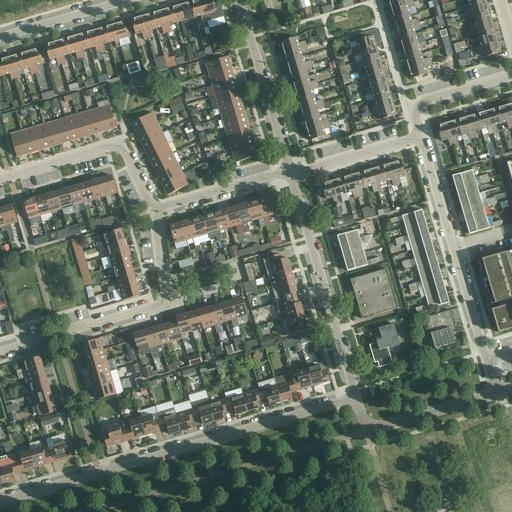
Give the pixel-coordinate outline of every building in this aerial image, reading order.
[(200,0),(193,0),(190,1),(195,18),(201,16),(203,22),(206,21),(207,21),(200,0)] [(211,0),(200,0),(207,21),(206,21),(207,22),(224,17),(220,3),(213,5),(211,0)] [(387,0),(390,10),(413,3),(412,0),(409,0),(406,1),(405,0),(387,0)] [(462,6),(463,10),(487,3),(485,0),(467,0),(469,4),(462,6)] [(197,25),(195,18),(190,1),(180,4),(187,27),(189,34),(192,33),(193,31),(192,26),(197,25)] [(390,10),(393,20),(410,15),(408,9),(415,7),(413,3),(390,10)] [(471,12),(473,18),(489,13),(487,3),(463,10),(465,14),(471,12)] [(170,7),(175,23),(181,22),(183,28),(187,27),(180,4),(170,7)] [(170,7),(161,10),(167,33),(171,32),(169,25),(175,23),(170,7)] [(307,15),(308,19),(313,17),(310,7),(304,9),(306,15),(307,15)] [(435,17),(441,15),(439,7),(433,8),(435,17)] [(163,34),(167,33),(161,10),(151,12),(156,29),(162,27),(163,34)] [(151,12),(141,15),(148,39),(152,37),(150,31),(156,29),(151,12)] [(468,25),(469,29),(492,23),(489,13),(473,18),(475,23),(468,25)] [(148,39),(141,15),(131,18),(136,35),(142,33),(144,40),(148,39)] [(393,20),(396,30),(419,23),(418,19),(411,21),(410,15),(393,20)] [(114,23),(121,47),(124,45),(123,39),(129,37),(124,20),(114,23)] [(121,47),(114,23),(104,26),(109,43),(115,41),(117,48),(121,47)] [(396,30),(399,39),(415,35),(414,29),(420,27),(419,23),(396,30)] [(495,32),(492,23),(469,29),(470,33),(477,31),(479,37),(495,32)] [(103,44),(109,43),(104,26),(94,29),(101,52),(105,51),(103,44)] [(84,32),(89,49),(95,47),(97,53),(101,52),(94,29),(84,32)] [(320,39),(327,37),(324,29),(317,31),(320,39)] [(75,35),(81,58),(85,57),(83,50),(89,49),(84,32),(75,35)] [(474,45),(475,49),(498,42),(495,32),(479,37),(480,43),(474,45)] [(65,38),(70,54),(75,53),(77,59),(81,58),(75,35),(65,38)] [(399,39),(402,49),(425,42),(424,38),(417,40),(415,35),(399,39)] [(352,49),(353,53),(376,46),(373,36),(357,41),(358,47),(352,49)] [(296,37),(280,42),(283,52),(306,45),(305,41),(298,43),(296,37)] [(65,38),(55,41),(62,64),(66,63),(64,56),(70,54),(65,38)] [(62,64),(55,41),(45,44),(50,60),(56,58),(58,65),(62,64)] [(402,49),(405,59),(421,54),(420,48),(426,46),(425,42),(402,49)] [(501,52),(498,42),(475,49),(476,53),(483,51),(485,57),(484,57),(486,63),(498,59),(496,54),(501,52)] [(462,52),(460,48),(459,43),(453,45),(456,54),(462,52)] [(283,52),(286,62),(302,57),(301,51),(307,49),(306,45),(283,52)] [(376,46),(353,53),(354,57),(361,55),(362,61),(379,56),(376,46)] [(28,50),(35,73),(39,72),(37,66),(43,64),(38,47),(28,50)] [(204,48),(205,52),(206,55),(212,53),(210,47),(204,48)] [(18,53),(23,70),(29,68),(31,75),(35,73),(28,50),(18,53)] [(468,52),(458,54),(460,60),(469,57),(468,52)] [(9,56),(16,79),(19,78),(18,71),(23,70),(18,53),(9,56)] [(405,59),(408,69),(431,62),(430,58),(423,60),(421,54),(405,59)] [(9,56),(0,58),(0,62),(4,75),(10,74),(12,80),(16,79),(9,56)] [(358,69),(359,72),(382,66),(379,56),(362,61),(364,67),(358,69)] [(209,75),(231,68),(228,57),(206,63),(209,75)] [(302,57),(286,62),(289,72),(312,65),(311,61),(304,63),(302,57)] [(174,58),(165,60),(167,68),(177,65),(174,58)] [(432,66),(431,62),(408,69),(411,79),(427,74),(425,68),(432,66)] [(289,72),(292,82),(308,77),(306,71),(313,69),(312,65),(289,72)] [(385,75),(382,66),(359,72),(360,76),(367,74),(368,80),(385,75)] [(231,68),(209,75),(212,86),(235,79),(231,68)] [(128,85),(140,82),(137,71),(126,74),(128,85)] [(99,83),(107,81),(109,80),(107,74),(97,77),(99,83)] [(363,88),(365,92),(388,85),(385,75),(368,80),(370,86),(363,88)] [(292,82),(294,91),(318,85),(316,81),(310,83),(308,77),(292,82)] [(325,87),(335,84),(333,78),(323,81),(325,87)] [(216,97),(238,90),(235,79),(212,86),(216,97)] [(79,89),(78,83),(68,86),(70,92),(79,89)] [(294,91),(297,101),(314,96),(312,90),(319,88),(318,85),(294,91)] [(388,85),(365,92),(366,96),(372,94),(374,100),(390,95),(388,85)] [(219,108),(241,101),(238,90),(216,97),(219,108)] [(69,93),(60,96),(64,106),(72,103),(69,93)] [(369,108),(370,112),(393,105),(390,95),(374,100),(376,106),(369,108)] [(297,101),(300,111),(323,104),(322,100),(316,102),(314,96),(297,101)] [(173,115),(183,109),(179,98),(167,103),(173,115)] [(241,101),(219,108),(222,119),(244,112),(241,101)] [(324,108),(323,104),(300,111),(303,121),(320,116),(318,110),(324,108)] [(396,115),(393,105),(370,112),(371,116),(378,114),(380,120),(396,115)] [(511,127),(511,126),(506,105),(496,107),(501,124),(506,122),(508,129),(511,127)] [(110,106),(98,109),(105,131),(116,128),(110,106)] [(501,124),(496,107),(486,110),(493,133),(497,132),(495,126),(501,124)] [(105,131),(98,109),(87,112),(94,134),(105,131)] [(493,133),(486,110),(476,113),(481,130),(487,128),(489,135),(493,133)] [(87,112),(76,115),(83,138),(94,134),(87,112)] [(225,129),(247,123),(244,112),(222,119),(225,129)] [(137,134),(157,123),(152,113),(131,123),(137,134)] [(481,130),(476,113),(466,116),(473,139),(477,138),(475,131),(481,130)] [(72,141),(83,138),(76,115),(66,119),(72,141)] [(303,121),(306,130),(329,124),(328,120),(321,122),(320,116),(303,121)] [(473,139),(466,116),(457,119),(461,135),(467,134),(469,140),(473,139)] [(197,117),(192,119),(195,126),(200,124),(197,117)] [(342,125),(349,123),(347,117),(340,119),(342,125)] [(55,122),(61,144),(72,141),(66,119),(55,122)] [(461,135),(457,119),(447,122),(454,145),(457,144),(456,137),(461,135)] [(44,125),(50,147),(61,144),(55,122),(44,125)] [(454,145),(447,122),(437,125),(441,141),(448,139),(450,146),(454,145)] [(157,123),(137,134),(142,144),(163,134),(157,123)] [(228,140),(251,134),(247,123),(225,129),(228,140)] [(329,124),(306,130),(309,141),(325,136),(324,130),(330,128),(329,124)] [(39,150),(50,147),(44,125),(33,128),(39,150)] [(33,128),(22,131),(28,154),(39,150),(33,128)] [(28,154),(22,131),(10,135),(17,157),(28,154)] [(163,134),(142,144),(147,154),(168,144),(163,134)] [(232,151),(254,145),(251,134),(228,140),(232,151)] [(206,135),(205,136),(199,138),(202,144),(208,141),(206,135)] [(168,144),(147,154),(152,164),(173,154),(168,144)] [(254,145),(232,151),(235,163),(257,156),(254,145)] [(173,154),(152,164),(157,175),(178,164),(173,154)] [(390,163),(397,186),(401,185),(399,178),(405,176),(401,160),(390,163)] [(390,163),(381,165),(385,182),(391,180),(393,187),(397,186),(390,163)] [(178,164),(157,175),(162,185),(183,174),(178,164)] [(381,165),(371,168),(378,191),(382,190),(380,184),(385,182),(381,165)] [(511,165),(511,166),(511,303),(492,310),(498,333),(511,328),(511,165)] [(378,191),(371,168),(361,171),(366,188),(372,186),(374,193),(378,191)] [(452,176),(456,188),(476,182),(472,170),(452,176)] [(361,171),(351,174),(358,197),(362,196),(360,189),(366,188),(361,171)] [(183,174),(162,185),(167,195),(188,185),(183,174)] [(358,197),(351,174),(341,177),(346,193),(352,192),(354,198),(358,197)] [(112,175),(101,179),(106,196),(117,193),(112,175)] [(341,177),(332,180),(338,203),(342,202),(340,195),(346,193),(341,177)] [(95,200),(106,196),(101,179),(90,182),(95,200)] [(334,204),(338,203),(332,180),(321,183),(326,199),(332,198),(334,204)] [(90,182),(79,185),(84,203),(95,200),(90,182)] [(456,188),(459,199),(479,193),(476,182),(456,188)] [(73,206),(84,203),(79,185),(68,188),(73,206)] [(73,206),(68,188),(57,192),(62,209),(73,206)] [(62,209),(57,192),(46,195),(51,213),(62,209)] [(483,205),(479,193),(459,199),(462,211),(483,205)] [(46,195),(35,198),(40,216),(51,213),(46,195)] [(266,226),(271,225),(269,216),(275,214),(273,208),(270,200),(269,197),(258,200),(266,226)] [(40,216),(35,198),(24,201),(29,219),(40,216)] [(247,203),(252,221),(258,219),(260,228),(266,226),(258,200),(247,203)] [(236,207),(241,224),(244,234),(250,232),(247,223),(252,221),(247,203),(236,207)] [(6,226),(10,225),(17,223),(12,205),(1,208),(6,226)] [(462,211),(466,222),(486,216),(483,205),(462,211)] [(241,224),(236,207),(225,210),(230,227),(241,224)] [(362,212),(364,219),(374,216),(372,209),(362,212)] [(225,210),(214,213),(222,240),(227,238),(224,229),(230,227),(225,210)] [(402,216),(405,228),(425,222),(422,210),(402,216)] [(203,216),(208,234),(210,239),(216,236),(218,241),(222,240),(214,213),(203,216)] [(192,220),(197,237),(208,234),(203,216),(192,220)] [(344,218),(346,225),(354,223),(352,216),(344,218)] [(489,228),(488,225),(486,216),(466,222),(469,234),(489,228)] [(114,224),(112,217),(101,220),(103,227),(114,224)] [(344,218),(333,221),(335,228),(346,225),(344,218)] [(92,230),(103,227),(101,220),(101,219),(90,223),(92,230)] [(197,237),(192,220),(181,223),(186,240),(197,237)] [(405,228),(409,239),(429,233),(425,222),(405,228)] [(186,240),(181,223),(170,226),(175,244),(186,240)] [(73,236),(81,233),(79,227),(71,229),(73,236)] [(106,246),(124,240),(120,229),(103,234),(106,246)] [(337,236),(341,248),(361,242),(357,230),(337,236)] [(60,240),(67,238),(65,231),(58,233),(60,240)] [(432,245),(429,233),(409,239),(412,251),(432,245)] [(279,244),(277,237),(270,239),(272,246),(279,244)] [(78,238),(71,240),(76,255),(82,253),(78,238)] [(106,246),(107,250),(109,257),(127,251),(124,240),(106,246)] [(341,248),(344,259),(364,253),(361,242),(341,248)] [(412,251),(415,262),(436,256),(432,245),(412,251)] [(1,250),(3,256),(11,254),(9,247),(1,250)] [(109,257),(111,263),(113,267),(130,262),(127,251),(109,257)] [(511,274),(505,252),(478,260),(492,304),(511,298),(511,274)] [(76,255),(79,265),(86,263),(82,253),(76,255)] [(368,265),(364,253),(344,259),(347,271),(368,265)] [(268,276),(269,276),(291,269),(287,258),(282,260),(280,254),(263,259),(268,276)] [(415,262),(419,274),(439,268),(436,256),(415,262)] [(178,262),(179,268),(181,274),(195,270),(191,258),(178,262)] [(113,267),(114,272),(116,278),(133,273),(130,262),(113,267)] [(79,265),(82,276),(89,274),(86,263),(79,265)] [(255,280),(250,263),(244,265),(249,282),(255,280)] [(419,274),(421,282),(422,285),(442,279),(439,268),(419,274)] [(277,286),(294,280),(291,269),(269,276),(272,287),(277,285),(277,286)] [(350,279),(361,319),(369,317),(369,314),(372,313),(372,316),(398,308),(386,269),(350,279)] [(116,278),(118,285),(119,289),(137,284),(133,273),(116,278)] [(82,276),(85,287),(92,285),(89,274),(82,276)] [(422,285),(426,297),(446,291),(442,279),(422,285)] [(272,287),(277,304),(299,297),(294,280),(277,286),(277,285),(272,287)] [(243,284),(246,294),(252,293),(249,282),(243,284)] [(137,284),(119,289),(122,301),(140,296),(137,284)] [(426,297),(429,309),(449,303),(446,291),(426,297)] [(282,320),(286,319),(304,314),(299,297),(277,304),(279,310),(278,310),(279,316),(280,315),(282,320)] [(236,319),(241,317),(248,315),(243,298),(231,301),(236,319)] [(236,319),(231,301),(220,304),(225,322),(236,319)] [(225,322),(220,304),(209,307),(214,325),(225,322)] [(198,311),(203,328),(214,325),(209,307),(198,311)] [(451,331),(456,330),(450,310),(425,318),(429,330),(431,330),(432,333),(431,334),(435,349),(437,348),(437,350),(444,348),(443,346),(455,343),(451,331)] [(193,332),(197,330),(203,328),(198,311),(187,314),(193,332)] [(193,332),(187,314),(176,317),(177,321),(181,335),(182,335),(193,332)] [(307,325),(304,314),(286,319),(291,336),(303,332),(301,327),(307,325)] [(166,324),(172,342),(183,339),(182,335),(181,335),(177,321),(166,324)] [(172,342),(166,324),(155,327),(161,345),(172,342)] [(375,363),(377,362),(379,362),(380,367),(393,364),(388,348),(400,344),(394,324),(379,328),(380,332),(374,334),(377,343),(369,345),(375,363)] [(155,327),(145,331),(150,348),(161,345),(155,327)] [(138,352),(145,350),(150,348),(145,331),(133,334),(138,352)] [(263,348),(274,344),(272,336),(260,339),(263,348)] [(103,350),(102,346),(100,339),(82,344),(86,355),(103,350)] [(256,340),(245,344),(246,349),(257,346),(256,340)] [(293,343),(294,346),(296,352),(303,350),(301,345),(300,341),(293,343)] [(103,350),(86,355),(89,366),(106,361),(103,350)] [(253,357),(261,361),(263,355),(255,352),(253,357)] [(22,361),(24,369),(26,373),(43,368),(40,356),(22,361)] [(189,359),(192,367),(198,365),(196,358),(189,359)] [(313,386),(330,381),(323,360),(307,365),(308,369),(313,386)] [(106,361),(89,366),(92,377),(110,372),(106,361)] [(137,366),(131,368),(133,376),(139,374),(137,366)] [(26,373),(27,377),(29,384),(47,379),(43,368),(26,373)] [(291,374),(293,380),(296,391),(313,386),(308,369),(291,374)] [(95,388),(113,383),(120,381),(117,372),(110,374),(110,372),(92,377),(95,388)] [(255,382),(256,387),(274,382),(273,377),(255,382)] [(29,384),(31,390),(32,395),(50,390),(47,379),(29,384)] [(137,389),(143,387),(141,379),(135,381),(137,389)] [(293,380),(276,384),(281,402),(292,398),(291,393),(296,391),(293,380)] [(113,383),(95,388),(99,399),(116,394),(113,383)] [(276,384),(259,389),(263,401),(268,399),(270,405),(281,402),(276,384)] [(243,394),(248,412),(259,408),(257,402),(263,401),(259,389),(243,394)] [(1,392),(4,400),(11,398),(9,390),(1,392)] [(32,395),(33,399),(35,406),(53,400),(50,390),(32,395)] [(189,401),(206,396),(204,390),(187,395),(189,401)] [(122,394),(115,396),(117,403),(124,401),(122,394)] [(243,394),(226,399),(229,411),(235,409),(236,415),(248,412),(243,394)] [(214,421),(209,404),(207,398),(191,403),(192,409),(196,420),(198,426),(214,421)] [(226,399),(209,404),(214,421),(226,418),(224,412),(229,411),(226,399)] [(35,406),(39,417),(56,412),(53,400),(35,406)] [(174,408),(157,413),(159,419),(162,430),(168,429),(170,434),(181,431),(176,414),(174,408)] [(198,426),(196,420),(192,409),(176,414),(181,431),(198,426)] [(141,418),(146,435),(162,430),(159,419),(154,420),(152,415),(141,418)] [(48,425),(46,416),(40,418),(42,426),(48,425)] [(131,427),(126,429),(129,440),(146,435),(141,418),(129,421),(131,427)] [(107,447),(129,440),(126,429),(120,430),(119,424),(107,428),(108,434),(103,435),(107,447)] [(49,451),(53,463),(75,456),(72,444),(67,446),(65,440),(53,444),(55,450),(49,451)] [(42,447),(31,450),(36,468),(53,463),(49,451),(44,453),(42,447)] [(20,452),(14,454),(19,472),(36,468),(31,450),(20,453),(20,452)] [(0,457),(0,468),(4,483),(16,480),(14,474),(19,472),(14,454),(0,457)]
